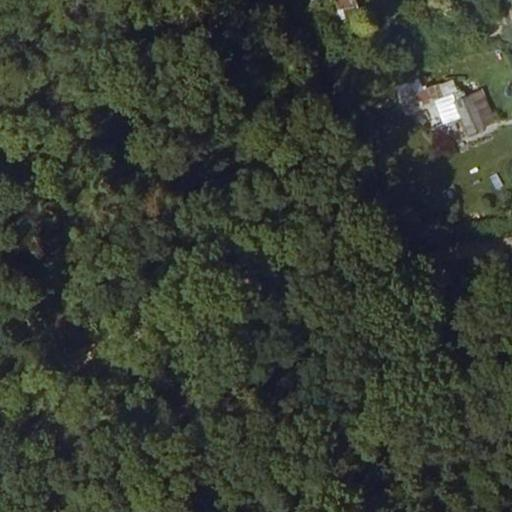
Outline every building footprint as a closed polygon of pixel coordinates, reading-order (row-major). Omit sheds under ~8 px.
[(321,0),(312,4),(316,15),(336,8),(337,8),(334,0),(321,0)] [(337,8),(336,8),(342,23),(336,25),(341,39),(362,32),(357,18),(354,18),(350,4),(337,8)] [(429,105),(434,118),(463,107),(457,93),(429,105)] [(482,105),(499,134),(511,127),(497,98),(482,105)] [(486,141),(499,134),(482,105),(482,104),(469,112),(486,141)]
